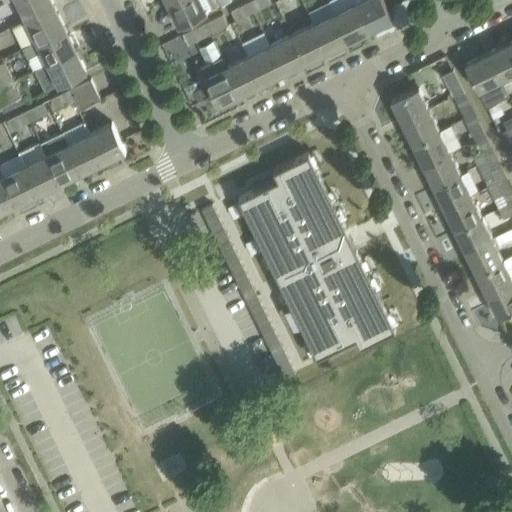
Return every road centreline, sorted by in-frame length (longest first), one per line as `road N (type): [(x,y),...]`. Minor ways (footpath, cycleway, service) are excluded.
road 1 (residential): [(479,360),(345,83)]
road 2 (residential): [(0,252),(189,160)]
road 3 (residential): [(189,160),(109,0)]
road 4 (residential): [(189,160),(345,83)]
road 5 (residential): [(345,83),(456,29)]
